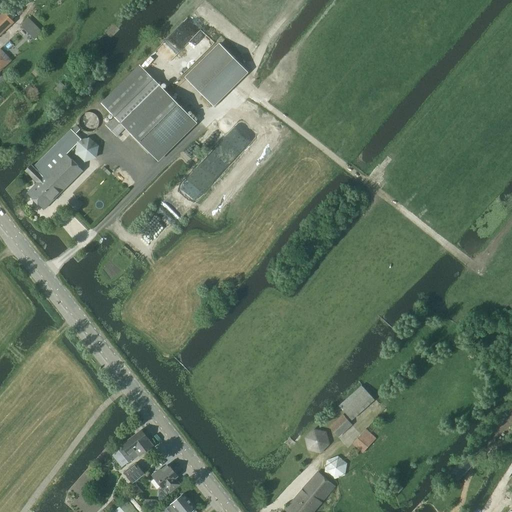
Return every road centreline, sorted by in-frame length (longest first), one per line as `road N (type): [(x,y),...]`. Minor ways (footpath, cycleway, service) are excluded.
road 1 (tertiary): [(235,511),(0,214)]
road 2 (track): [(476,268),(241,88),(188,136)]
road 3 (track): [(23,511),(101,405),(131,383)]
